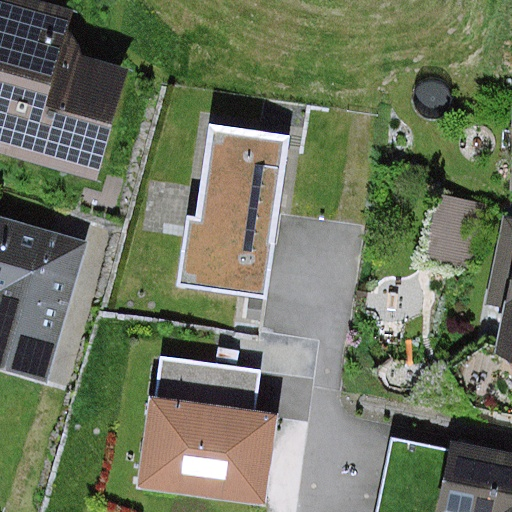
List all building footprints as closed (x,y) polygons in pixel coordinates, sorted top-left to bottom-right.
[(75,12),(30,0),(0,0),(0,153),(99,181),(129,71),(82,58),(82,51),(80,44),(75,38),(68,35),(75,12)] [(290,137),(211,125),(197,217),(189,216),(178,287),(265,300),(290,137)] [(484,205),(439,195),(425,263),(469,272),(484,205)] [(90,243),(0,218),(0,371),(49,385),(90,243)] [(511,284),(497,355),(511,364),(511,284)] [(261,302),(246,300),(243,319),(258,321),(261,302)] [(159,399),(154,398),(141,489),(268,506),(280,415),(255,412),(261,371),(165,358),(159,399)] [(433,373),(423,376),(417,405),(434,409),(441,379),(433,373)] [(511,511),(511,454),(455,443),(440,511),(511,511)]
